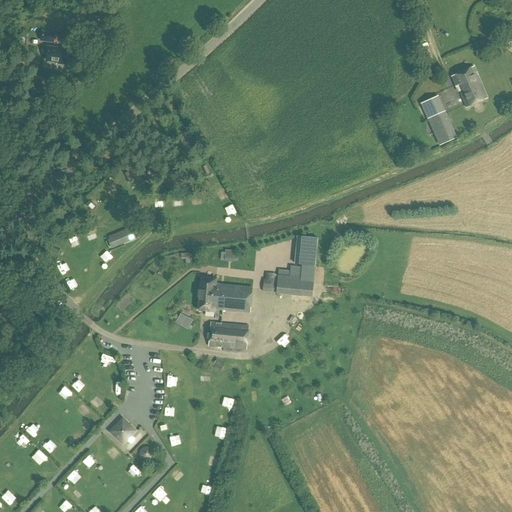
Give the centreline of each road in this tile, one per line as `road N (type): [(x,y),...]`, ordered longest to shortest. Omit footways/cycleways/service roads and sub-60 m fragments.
road 1 (unclassified): [(0,221),(65,175),(262,0)]
road 2 (track): [(0,9),(12,214)]
road 3 (track): [(72,306),(153,231),(245,226)]
